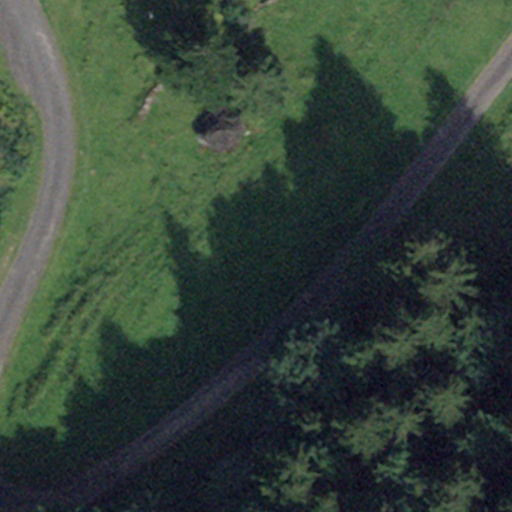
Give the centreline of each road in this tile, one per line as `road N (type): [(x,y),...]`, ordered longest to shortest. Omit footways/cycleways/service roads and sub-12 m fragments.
road 1 (track): [(0,507),(42,492),(323,247),(475,102),(511,56)]
road 2 (track): [(21,0),(58,98),(62,158),(47,233),(0,348)]
